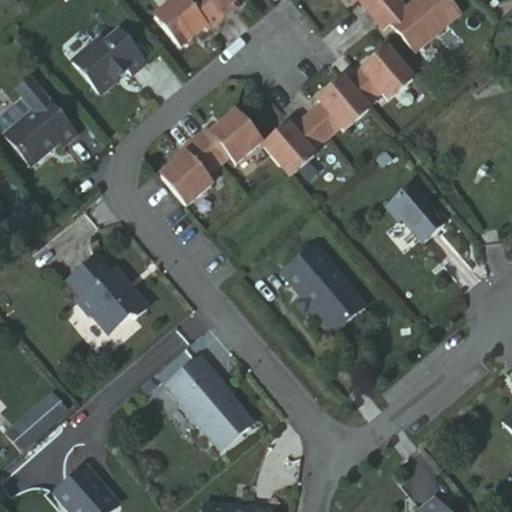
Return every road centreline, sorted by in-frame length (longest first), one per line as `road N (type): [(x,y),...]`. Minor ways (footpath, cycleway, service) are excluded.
road 1 (residential): [(319,469),(309,429),(122,201),(125,150),(235,58),(283,57)]
road 2 (residential): [(319,469),(511,316)]
